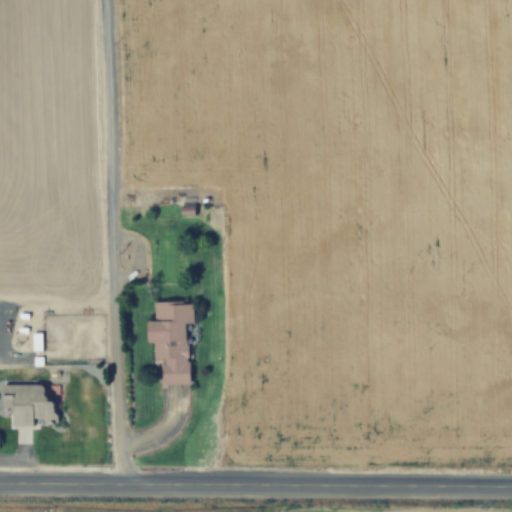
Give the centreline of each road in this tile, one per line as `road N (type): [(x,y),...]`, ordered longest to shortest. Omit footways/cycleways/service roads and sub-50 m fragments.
road 1 (secondary): [(511,487),(0,483)]
road 2 (residential): [(128,484),(108,0)]
